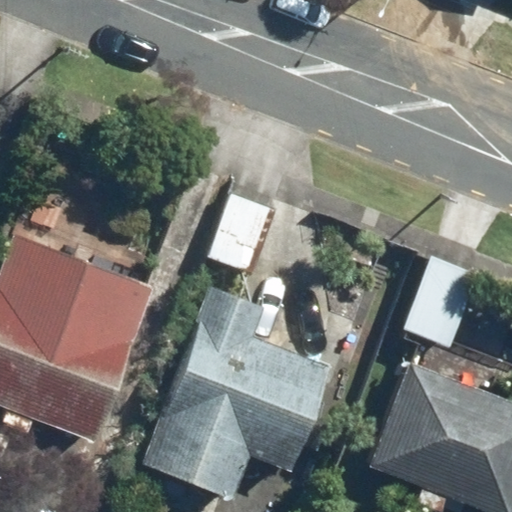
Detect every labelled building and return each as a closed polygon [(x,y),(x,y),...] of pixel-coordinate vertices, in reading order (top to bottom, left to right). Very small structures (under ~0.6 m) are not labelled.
[(265,206),(225,190),(199,254),(239,270),(265,206)] [(141,283),(6,232),(0,248),(0,403),(84,435),(141,283)] [(468,271),(423,253),(395,323),(440,341),(468,271)] [(253,304),(200,284),(132,460),(224,496),(240,453),(279,468),(320,362),(242,332),(253,304)] [(500,511),(511,483),(511,401),(400,357),(358,462),(485,511),(500,511)]
